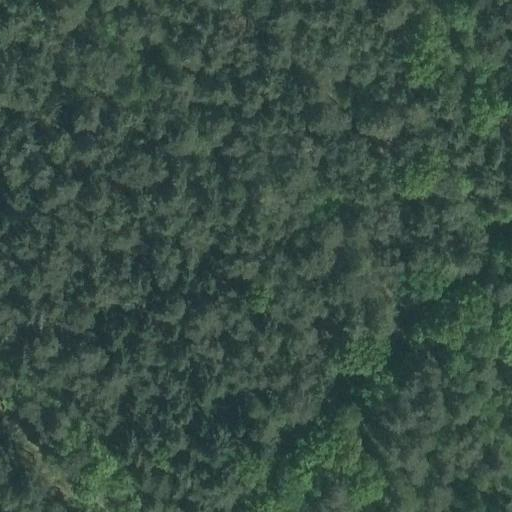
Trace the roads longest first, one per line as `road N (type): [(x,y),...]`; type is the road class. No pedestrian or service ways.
road 1 (track): [(187,511),(511,196)]
road 2 (track): [(0,398),(128,511)]
